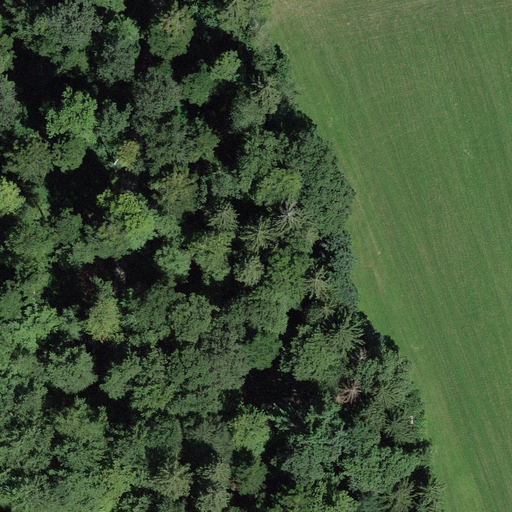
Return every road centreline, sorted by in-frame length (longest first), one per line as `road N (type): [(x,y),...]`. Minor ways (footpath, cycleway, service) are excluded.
road 1 (track): [(89,511),(155,0)]
road 2 (track): [(92,486),(155,489),(243,453),(313,398)]
